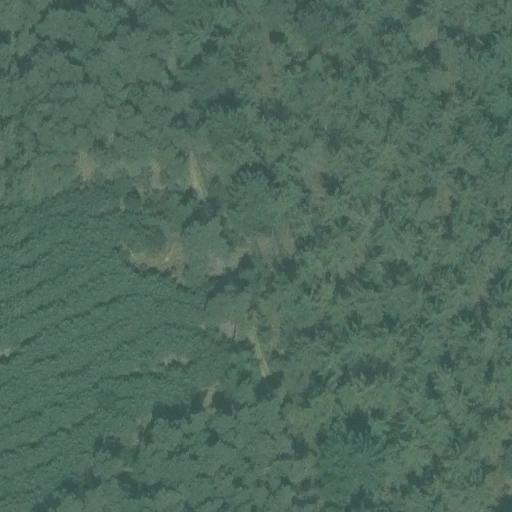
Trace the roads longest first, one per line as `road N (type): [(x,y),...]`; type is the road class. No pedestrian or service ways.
road 1 (track): [(316,511),(131,0)]
road 2 (track): [(509,0),(511,242)]
